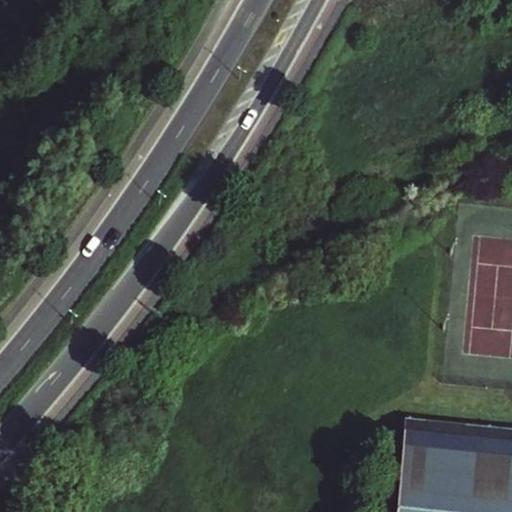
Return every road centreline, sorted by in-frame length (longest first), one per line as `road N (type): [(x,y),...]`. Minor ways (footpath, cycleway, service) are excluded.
road 1 (primary): [(0,450),(173,232),(314,0)]
road 2 (primary): [(259,0),(98,250),(0,371)]
